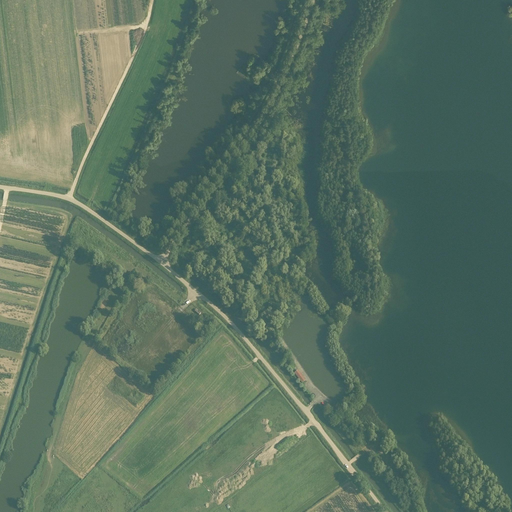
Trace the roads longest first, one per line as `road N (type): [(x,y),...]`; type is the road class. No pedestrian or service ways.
road 1 (unclassified): [(385,511),(226,317),(160,260)]
road 2 (unclassified): [(160,260),(266,104),(312,0)]
road 3 (unclassified): [(160,260),(74,200),(0,187)]
